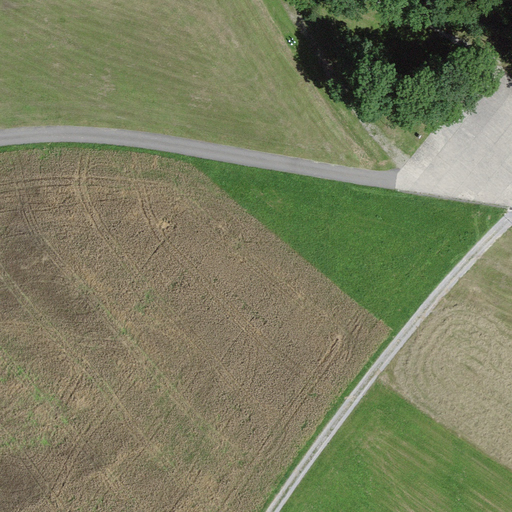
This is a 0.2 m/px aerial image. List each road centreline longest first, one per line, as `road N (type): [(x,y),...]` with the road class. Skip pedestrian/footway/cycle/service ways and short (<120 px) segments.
road 1 (track): [(0,138),(122,138),(511,200)]
road 2 (track): [(270,511),(456,266),(511,216)]
road 3 (track): [(433,187),(287,0)]
